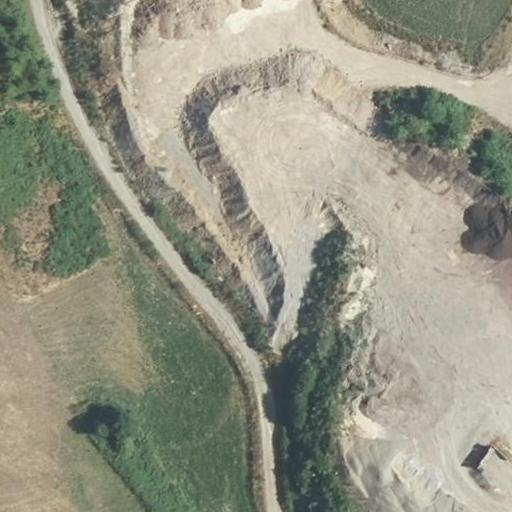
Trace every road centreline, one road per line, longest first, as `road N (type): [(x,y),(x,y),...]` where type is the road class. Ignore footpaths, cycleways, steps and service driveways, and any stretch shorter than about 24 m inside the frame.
road 1 (track): [(59,0),(77,81),(265,383),(275,511)]
road 2 (track): [(511,335),(489,338),(453,380),(436,430),(442,468),(492,511)]
